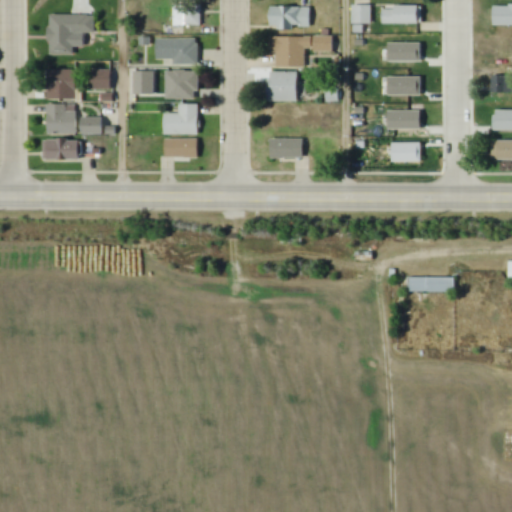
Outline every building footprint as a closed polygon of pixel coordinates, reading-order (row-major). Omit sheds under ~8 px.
[(503,0),(486,0),(486,30),(503,30),(503,0)] [(203,27),(203,6),(175,6),(175,27),(203,27)] [(373,25),(373,6),(354,6),(354,34),(365,34),(365,25),(373,25)] [(423,7),(385,7),(385,24),(423,24),(423,7)] [(312,29),(312,8),(272,8),(272,29),(312,29)] [(73,39),(73,17),(49,17),(49,39),(73,39)] [(337,37),(316,37),(316,53),(337,53),(337,37)] [(272,38),(272,55),(278,55),(278,67),(307,67),(307,51),(313,51),(313,38),(272,38)] [(158,40),(158,66),(200,66),(200,40),(158,40)] [(79,70),(49,70),(49,101),(79,101),(79,70)] [(113,71),(93,71),(93,90),(113,90),(113,71)] [(136,96),(156,96),(156,71),(136,71),(136,96)] [(168,100),(200,100),(200,72),(168,72),(168,100)] [(270,72),(270,102),(300,102),(300,72),(270,72)] [(511,94),(511,77),(493,77),(493,94),(511,94)] [(49,135),(78,135),(78,106),(49,106),(49,135)] [(200,135),(200,106),(181,106),(181,114),(167,114),(167,135),(200,135)] [(105,118),(83,118),(83,135),(105,135),(105,118)] [(272,160),(306,160),(306,139),(272,139),(272,160)] [(83,140),(46,140),(46,160),(83,160),(83,140)] [(200,140),(167,140),(167,160),(200,160),(200,140)] [(494,161),(511,161),(511,141),(494,141),(494,161)] [(410,278),(409,292),(455,292),(455,279),(410,278)]
